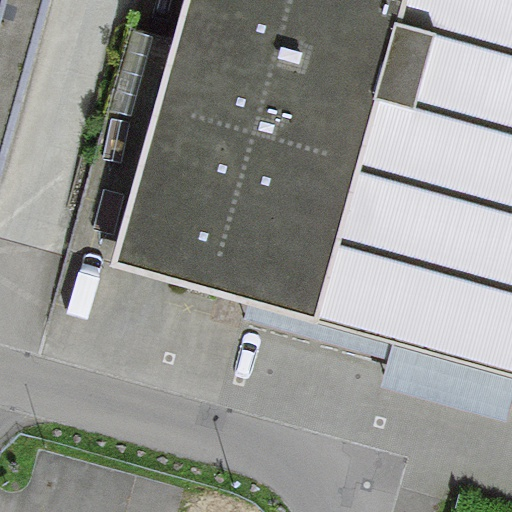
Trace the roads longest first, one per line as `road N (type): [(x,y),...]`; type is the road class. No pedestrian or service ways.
road 1 (unknown): [(98,0),(0,368)]
road 2 (residential): [(326,511),(323,498),(258,454),(0,381)]
road 3 (unknown): [(323,498),(405,451),(511,452)]
